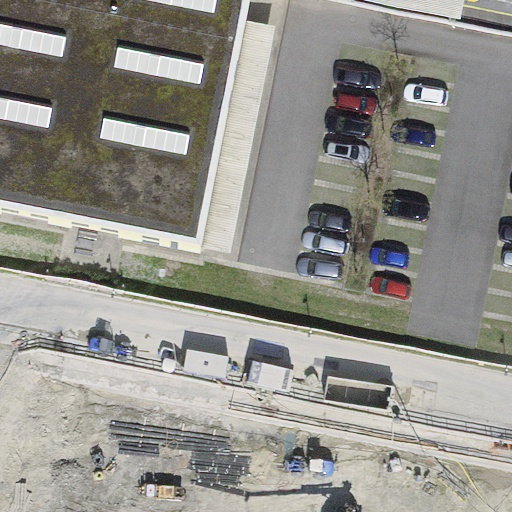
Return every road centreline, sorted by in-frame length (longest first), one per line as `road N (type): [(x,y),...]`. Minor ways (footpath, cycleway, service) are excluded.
road 1 (residential): [(0,302),(511,399)]
road 2 (unknown): [(511,53),(506,52),(454,306)]
road 3 (unknown): [(231,511),(274,354)]
